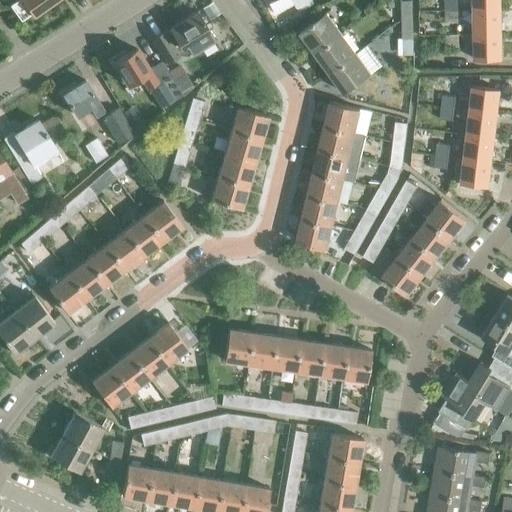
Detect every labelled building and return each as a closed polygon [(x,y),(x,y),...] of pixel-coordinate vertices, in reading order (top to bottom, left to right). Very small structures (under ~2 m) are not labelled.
[(30,12),(33,17),(58,0),(18,0),(10,6),(20,19),(30,12)] [(311,0),(268,0),(269,2),(272,0),(293,0),(300,11),(314,3),(311,0)] [(402,19),(413,19),(412,0),(407,0),(401,0),(402,19)] [(446,11),(459,11),(459,0),(429,0),(429,10),(446,10),(446,11)] [(474,0),(474,10),(501,10),(500,0),(474,0)] [(475,34),(502,33),(501,10),(474,10),(475,34)] [(459,11),(446,11),(446,23),(460,23),(459,11)] [(222,22),(208,30),(197,12),(166,31),(165,30),(151,38),(167,64),(181,55),(178,50),(183,47),(188,56),(214,40),(218,39),(228,33),(222,22)] [(315,52),(341,32),(327,12),(300,31),(315,52)] [(413,19),(402,19),(402,39),(414,38),(413,19)] [(330,72),(356,53),(341,32),(315,52),(330,72)] [(502,33),(475,34),(476,59),(502,58),(502,33)] [(421,36),(422,54),(447,53),(447,47),(460,47),(460,35),(421,36)] [(149,85),(163,108),(183,95),(172,77),(167,81),(157,65),(149,70),(137,49),(114,63),(128,85),(141,77),(147,86),(149,85)] [(356,53),(330,72),(345,92),(371,73),(356,53)] [(96,117),(105,112),(85,80),(63,94),(77,116),(90,108),(96,117)] [(469,110),(496,113),(499,88),(472,85),(469,110)] [(441,107),(454,108),(455,95),(443,94),(441,107)] [(186,118),(198,121),(204,101),(193,98),(186,118)] [(323,124),(354,132),(360,108),(329,101),(323,124)] [(231,131),(262,140),(268,116),(238,107),(231,131)] [(452,119),(454,108),(441,107),(440,118),(452,119)] [(102,118),(118,144),(134,134),(118,108),(102,118)] [(493,137),(496,113),(469,110),(466,134),(493,137)] [(56,151),(45,131),(60,122),(56,115),(40,124),(38,120),(15,134),(14,132),(3,139),(31,183),(41,177),(34,165),(56,151)] [(191,144),(198,121),(186,118),(180,141),(191,144)] [(398,144),(404,144),(407,123),(395,121),(393,140),(399,140),(398,144)] [(366,135),(354,132),(323,124),(318,148),(348,155),(361,158),(366,135)] [(255,162),(262,140),(231,131),(224,154),(255,162)] [(490,161),(493,137),(466,134),(464,158),(490,161)] [(85,145),(95,162),(108,154),(97,137),(85,145)] [(402,162),(404,144),(398,144),(399,140),(393,140),(390,161),(402,162)] [(185,167),(191,144),(180,141),(173,163),(185,167)] [(436,154),(448,156),(450,144),(437,142),(436,154)] [(343,178),(348,155),(318,148),(312,171),(343,178)] [(17,204),(29,197),(0,151),(0,198),(10,192),(17,204)] [(248,185),(255,162),(224,154),(218,176),(248,185)] [(447,167),(448,156),(436,154),(434,166),(447,167)] [(108,168),(116,178),(131,164),(123,155),(108,168)] [(490,161),(464,158),(458,157),(455,181),(461,182),(487,186),(490,161)] [(179,185),(185,167),(173,163),(167,182),(179,185)] [(116,178),(108,168),(90,184),(98,193),(109,183),(116,192),(123,186),(116,178)] [(337,201),(343,178),(312,171),(307,194),(337,201)] [(381,194),(387,197),(398,177),(387,171),(378,187),(384,190),(381,194)] [(242,209),(248,185),(218,176),(211,200),(242,209)] [(396,199),(406,205),(417,186),(407,180),(396,199)] [(80,209),(98,193),(90,184),(72,199),(80,209)] [(376,215),(387,197),(381,194),(384,190),(378,187),(366,209),(376,215)] [(332,224),(337,201),(307,194),(301,217),(332,224)] [(426,218),(451,237),(466,218),(441,198),(426,218)] [(62,224),(80,209),(72,199),(54,214),(62,224)] [(143,214),(163,240),(183,225),(163,199),(143,214)] [(395,224),(406,205),(396,199),(385,218),(395,224)] [(366,233),(376,215),(366,209),(356,227),(366,233)] [(44,240),(62,224),(54,214),(36,230),(44,240)] [(144,255),(163,240),(143,214),(124,228),(144,255)] [(326,248),(332,224),(301,217),(295,241),(326,248)] [(385,243),(395,224),(385,218),(374,236),(385,243)] [(436,256),(451,237),(426,218),(411,236),(436,256)] [(354,253),(366,233),(356,227),(344,247),(354,253)] [(126,269),(144,255),(124,228),(106,243),(126,269)] [(29,253),(44,240),(36,230),(21,243),(29,253)] [(374,262),(385,243),(374,236),(363,255),(374,262)] [(422,275),(436,256),(411,236),(397,255),(422,275)] [(107,283),(126,269),(106,243),(87,257),(107,283)] [(407,294),(422,275),(397,255),(382,274),(407,294)] [(88,298),(107,283),(87,257),(68,271),(88,298)] [(68,313),(88,298),(68,271),(48,286),(68,313)] [(494,314),(511,325),(511,295),(507,293),(494,314)] [(14,311),(35,338),(55,323),(34,296),(14,311)] [(0,334),(15,354),(35,338),(14,311),(0,321),(0,334)] [(511,325),(494,314),(481,335),(501,347),(495,357),(494,356),(494,357),(511,368),(511,325)] [(147,337),(167,363),(187,348),(167,322),(147,337)] [(249,363),(254,332),(229,328),(225,359),(249,363)] [(272,366),(277,335),(254,332),(249,363),(272,366)] [(296,370),(300,338),(277,335),(272,366),(296,370)] [(149,377),(167,363),(147,337),(129,351),(149,377)] [(319,373),(324,342),(300,338),(296,370),(319,373)] [(342,377),(347,345),(324,342),(319,373),(342,377)] [(347,345),(342,377),(367,380),(372,349),(347,345)] [(131,391),(149,377),(129,351),(110,366),(131,391)] [(511,368),(494,357),(488,366),(480,361),(469,379),(458,372),(457,373),(469,380),(467,384),(487,397),(485,401),(486,402),(496,409),(510,387),(511,388),(511,368)] [(111,406),(131,391),(110,366),(91,380),(111,406)] [(474,420),(486,402),(485,401),(487,397),(467,384),(469,380),(457,373),(444,395),(446,397),(438,410),(467,429),(473,420),(474,420)] [(243,407),(244,395),(223,392),(221,404),(243,407)] [(266,411),(268,399),(244,395),(243,407),(266,411)] [(191,401),(194,413),(215,408),(213,396),(191,401)] [(289,414),(291,402),(268,399),(266,411),(289,414)] [(173,418),(194,413),(191,401),(170,406),(173,418)] [(313,418),(314,406),(291,402),(289,414),(313,418)] [(151,423),(173,418),(170,406),(149,411),(151,423)] [(336,421),(338,409),(314,406),(313,418),(336,421)] [(338,409),(336,421),(355,424),(357,412),(338,409)] [(63,433),(91,449),(104,427),(75,411),(63,433)] [(130,428),(151,423),(149,411),(127,417),(130,428)] [(208,430),(227,425),(226,413),(205,418),(208,430)] [(249,429),(251,417),(226,413),(227,425),(249,429)] [(251,417),(249,429),(274,432),(275,420),(251,417)] [(186,435),(208,430),(205,418),(183,423),(186,435)] [(165,441),(186,435),(183,423),(162,428),(165,441)] [(143,446),(165,441),(162,428),(140,434),(143,446)] [(291,451),(303,453),(307,432),(295,430),(291,451)] [(327,457),(359,462),(363,438),(331,432),(327,457)] [(79,471),(91,449),(63,433),(50,456),(79,471)] [(109,459),(120,461),(123,442),(112,440),(109,459)] [(473,477),(474,474),(476,461),(488,463),(490,452),(476,450),(476,452),(438,445),(434,470),(473,477)] [(299,476),(303,453),(291,451),(287,474),(299,476)] [(355,485),(359,462),(327,457),(323,480),(355,485)] [(117,480),(120,461),(109,459),(106,478),(117,480)] [(147,500),(152,468),(127,465),(122,496),(147,500)] [(170,504),(175,472),(152,468),(147,500),(170,504)] [(486,476),(474,474),(473,477),(434,470),(430,494),(469,501),(470,499),(472,485),(484,487),(486,476)] [(193,508),(198,476),(175,472),(170,504),(193,508)] [(295,499),(299,476),(287,474),(283,497),(295,499)] [(217,511),(222,480),(198,476),(193,508),(217,511)] [(220,511),(240,511),(245,484),(222,480),(217,511),(220,511)] [(351,509),(355,485),(323,480),(319,503),(351,509)] [(245,484),(240,511),(265,511),(269,488),(245,484)] [(482,501),(470,499),(469,501),(430,494),(426,511),(467,511),(468,509),(480,511),(482,501)] [(293,511),(295,499),(283,497),(280,511),(293,511)] [(511,511),(511,498),(504,498),(502,511),(511,511)] [(350,511),(351,509),(319,503),(318,511),(350,511)]
